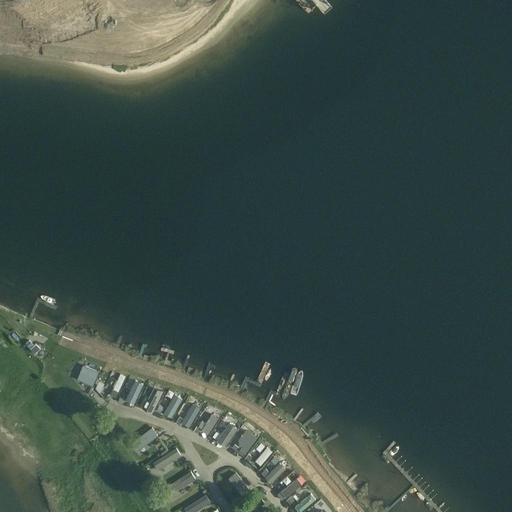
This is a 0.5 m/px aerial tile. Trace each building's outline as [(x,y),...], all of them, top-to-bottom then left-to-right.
[(83,367),(77,381),(93,388),(99,373),(83,367)] [(120,375),(111,396),(116,399),(126,378),(125,377),(120,375)] [(135,382),(126,402),(134,406),(144,386),(135,382)] [(146,394),(141,403),(156,410),(156,409),(154,409),(164,389),(163,389),(162,391),(154,387),(149,396),(146,394)] [(175,396),(165,414),(172,419),(183,400),(175,396)] [(193,405),(182,423),(189,427),(190,428),(201,410),(193,405)] [(203,423),(200,428),(203,431),(202,432),(205,433),(204,434),(206,435),(217,420),(213,416),(206,425),(203,423)] [(229,420),(217,437),(225,443),(237,425),(229,420)] [(152,425),(139,435),(144,442),(157,432),(152,425)] [(245,431),(238,441),(238,446),(242,448),(239,452),(244,456),(257,439),(245,431)] [(176,445),(153,460),(158,468),(181,453),(176,445)] [(266,449),(255,462),(260,467),(271,453),(266,449)] [(279,465),(264,479),(270,485),(285,471),(279,465)] [(191,469),(170,482),(174,490),(195,476),(191,469)] [(236,470),(228,475),(243,494),(250,488),(236,470)] [(292,472),(277,485),(282,491),(291,483),(292,485),(291,486),(295,491),(302,485),(292,472)] [(205,492),(185,506),(188,511),(191,511),(210,500),(205,492)] [(311,492),(295,504),(300,510),(315,498),(311,492)] [(258,494),(240,508),(243,511),(249,511),(264,500),(258,494)]
